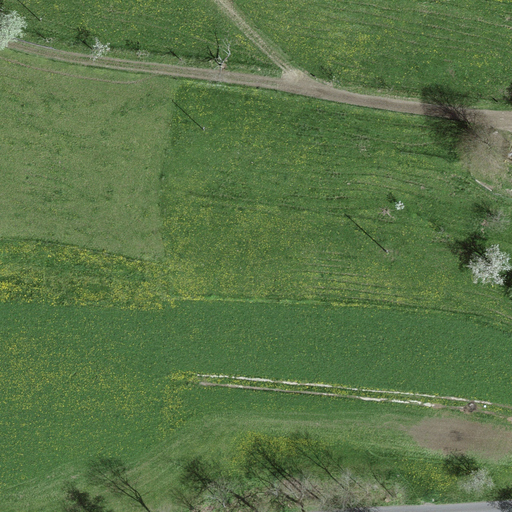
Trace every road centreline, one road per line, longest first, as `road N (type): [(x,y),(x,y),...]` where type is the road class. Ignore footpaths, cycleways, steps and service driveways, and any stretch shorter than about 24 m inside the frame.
road 1 (track): [(0,37),(66,57),(460,109)]
road 2 (track): [(315,89),(220,0)]
